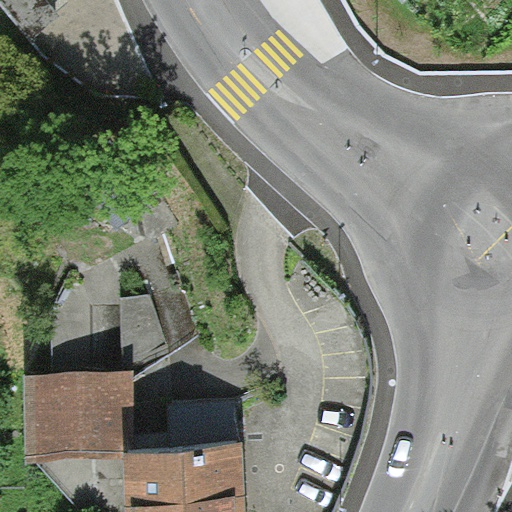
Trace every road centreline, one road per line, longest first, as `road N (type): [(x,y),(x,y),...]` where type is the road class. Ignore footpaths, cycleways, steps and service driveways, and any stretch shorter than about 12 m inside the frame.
road 1 (secondary): [(199,0),(259,73),(417,204)]
road 2 (primary): [(429,290),(440,470)]
road 3 (primary): [(440,470),(511,351)]
